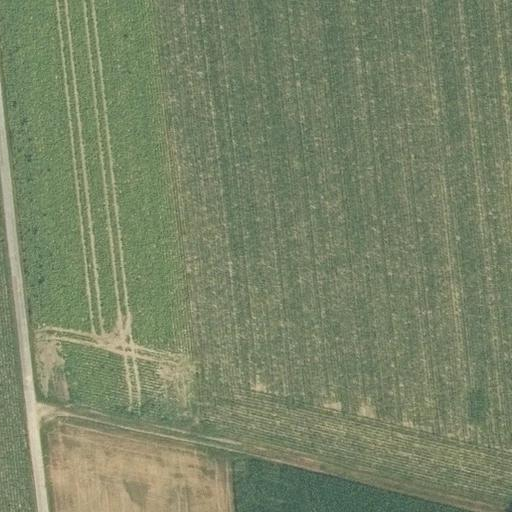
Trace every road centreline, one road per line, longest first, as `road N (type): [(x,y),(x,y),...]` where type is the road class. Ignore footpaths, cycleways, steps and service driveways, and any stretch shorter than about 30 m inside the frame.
road 1 (track): [(52,511),(0,19)]
road 2 (track): [(44,421),(420,511)]
